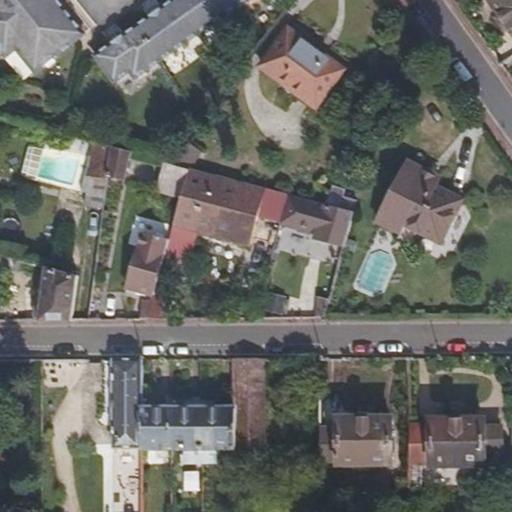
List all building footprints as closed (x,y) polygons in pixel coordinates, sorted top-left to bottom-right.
[(84,34),(55,0),(0,0),(0,51),(5,58),(16,49),(37,73),(84,34)] [(293,0),(173,0),(96,55),(115,83),(130,72),(135,79),(246,0),(291,0),(292,1),(293,0)] [(511,0),(489,0),(490,0),(511,29),(511,0)] [(341,68),(287,29),(261,65),(315,106),(341,68)] [(111,145),(74,135),(68,189),(86,191),(88,175),(106,178),(107,173),(111,145)] [(186,140),(169,161),(188,166),(201,151),(186,140)] [(125,177),(131,151),(111,145),(107,173),(125,177)] [(438,177),(405,160),(376,220),(398,231),(403,223),(440,241),(460,199),(435,185),(438,177)] [(159,189),(181,195),(187,169),(166,164),(159,189)] [(279,221),(287,193),(188,166),(187,169),(181,195),(166,247),(189,253),(196,231),(247,242),(255,216),(279,221)] [(354,198),(330,190),(325,203),(350,209),(352,210),(354,198)] [(350,209),(325,203),(287,193),(279,221),(298,226),(300,219),(318,223),(315,238),(343,245),(352,210),(350,209)] [(126,288),(153,295),(165,251),(138,244),(126,288)] [(45,267),(39,319),(70,319),(77,275),(45,267)] [(266,295),(263,313),(283,317),(286,299),(266,295)] [(137,318),(147,318),(151,302),(141,299),(137,318)] [(265,447),(265,359),(237,359),(237,409),(237,446),(237,448),(265,447)] [(144,409),(145,360),(117,360),(117,447),(144,448),(144,446),(144,409)] [(174,446),(174,408),(144,409),(144,446),(174,446)] [(205,446),(205,409),(174,408),(174,446),(188,446),(205,446)] [(237,446),(237,409),(205,409),(205,446),(220,447),(237,446)] [(341,428),(323,428),(323,463),(393,463),(392,418),(342,418),(341,428)] [(436,447),(412,446),(412,488),(463,487),(462,464),(485,464),(485,453),(505,452),(505,425),(486,426),(485,420),(436,419),(436,447)] [(205,464),(205,446),(188,446),(188,464),(205,464)] [(220,464),(220,447),(205,446),(205,464),(220,464)] [(125,500),(144,500),(143,473),(126,473),(125,500)]
